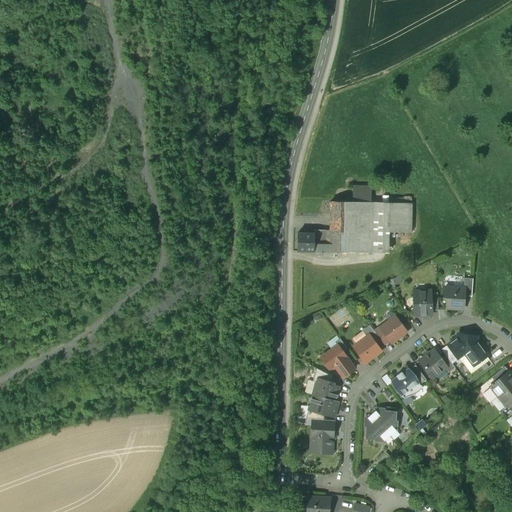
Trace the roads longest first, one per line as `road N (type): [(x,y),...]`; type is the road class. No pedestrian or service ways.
road 1 (residential): [(276,475),(286,176),(317,103),(341,0)]
road 2 (residential): [(344,483),(354,395),(386,362),(429,333),(466,321),(493,327),(511,346)]
